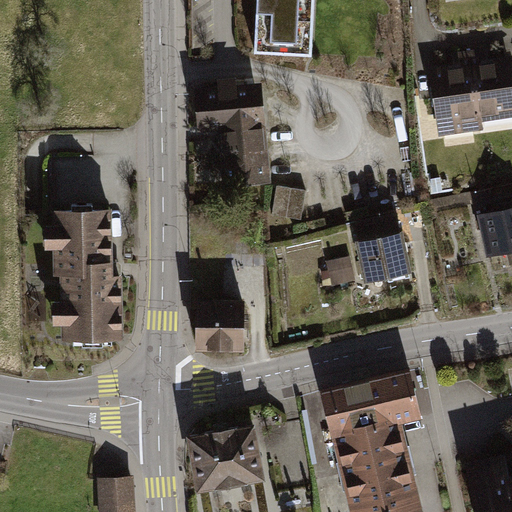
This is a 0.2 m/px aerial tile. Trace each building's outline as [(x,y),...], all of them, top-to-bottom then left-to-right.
[(257,0),(255,49),(309,53),(312,0),(257,0)] [(481,123),(511,117),(511,73),(510,59),(491,62),(489,51),(470,54),(481,123)] [(481,123),(470,54),(452,58),(454,66),(428,70),(438,139),(483,133),(481,123)] [(263,180),(255,88),(196,93),(199,129),(219,127),(224,183),(263,180)] [(306,192),(277,187),(272,216),(301,221),(306,192)] [(511,207),(474,216),(483,257),(509,251),(511,265),(511,207)] [(111,209),(52,209),(52,225),(45,225),(45,249),(54,249),(54,276),(61,276),(61,301),(54,301),(54,324),(63,324),(63,340),(124,339),(123,262),(112,263),(111,209)] [(397,216),(352,225),(365,284),(409,275),(397,216)] [(349,257),(326,263),(332,288),(355,282),(349,257)] [(246,297),(196,297),(196,348),(247,347),(246,297)] [(421,419),(409,369),(314,392),(326,442),(399,424),(421,419)] [(343,511),(421,511),(399,424),(326,442),(343,511)] [(197,487),(260,475),(251,425),(188,436),(197,487)] [(511,511),(511,465),(506,467),(505,462),(469,470),(478,511),(511,511)] [(134,511),(132,477),(95,479),(96,511),(134,511)]
